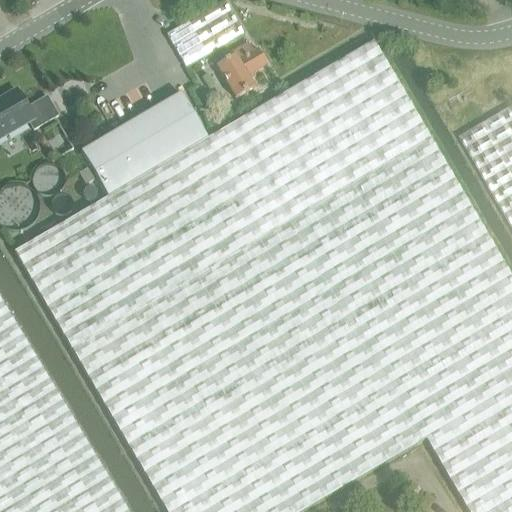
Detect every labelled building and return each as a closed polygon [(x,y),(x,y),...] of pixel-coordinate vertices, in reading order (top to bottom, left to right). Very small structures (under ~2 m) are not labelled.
[(187,24),(206,57),(243,36),(223,2),(187,24)] [(185,70),(206,57),(187,24),(177,30),(165,37),(185,70)] [(107,199),(14,254),(164,511),(303,511),(425,441),(466,511),(511,511),(511,283),(372,44),(207,141),(107,199)] [(233,58),(216,68),(234,100),(253,90),(246,78),(266,66),(257,51),(252,54),(247,45),(231,54),(233,58)] [(26,110),(16,92),(0,100),(0,140),(28,124),(33,132),(58,118),(46,98),(26,110)] [(207,141),(180,95),(80,154),(107,199),(207,141)] [(511,107),(458,139),(511,232),(511,107)] [(75,179),(75,177),(74,171),(72,167),(69,163),(64,158),(59,157),(55,156),(50,156),(45,157),(38,162),(33,169),(31,177),(33,185),(36,191),(40,195),(43,197),(51,199),(59,198),(63,197),(67,194),(71,190),(73,187),(75,179)] [(37,210),(37,209),(36,205),(35,200),(30,193),(24,189),(20,188),(16,187),(12,187),(7,188),(0,193),(0,223),(3,226),(6,228),(11,230),(15,230),(19,230),(24,228),(30,224),(34,218),(36,214),(37,210)] [(0,301),(0,511),(124,511),(56,396),(0,301)]
